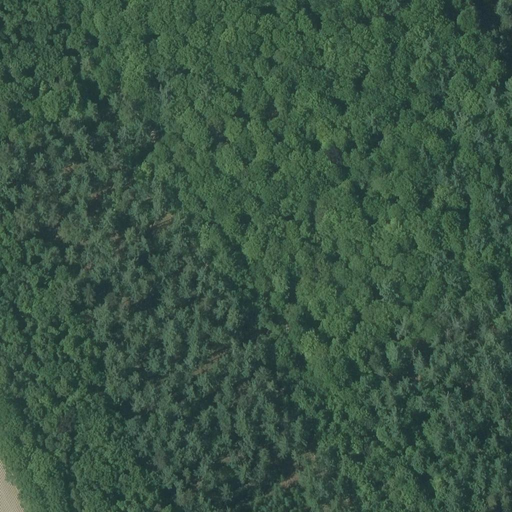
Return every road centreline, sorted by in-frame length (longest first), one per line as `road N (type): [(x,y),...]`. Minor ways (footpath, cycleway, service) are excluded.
road 1 (track): [(122,84),(391,511)]
road 2 (track): [(0,210),(43,275),(157,511)]
road 3 (track): [(122,84),(0,148)]
